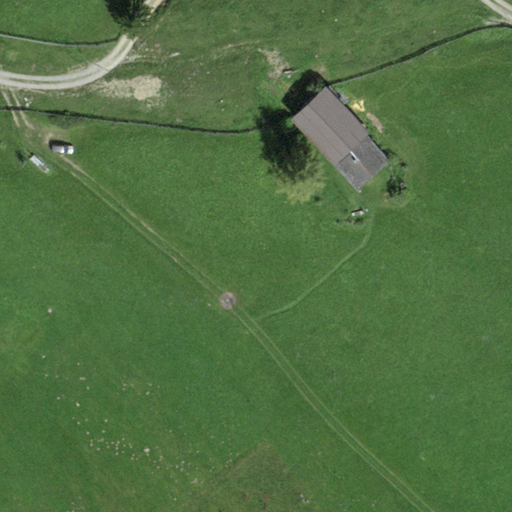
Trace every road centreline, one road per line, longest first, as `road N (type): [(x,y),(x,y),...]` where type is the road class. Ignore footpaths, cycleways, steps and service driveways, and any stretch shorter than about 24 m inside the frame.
road 1 (track): [(6,78),(31,135),(52,160),(104,194),(225,302),(301,388),(433,511)]
road 2 (track): [(156,0),(120,59),(80,82),(0,77)]
